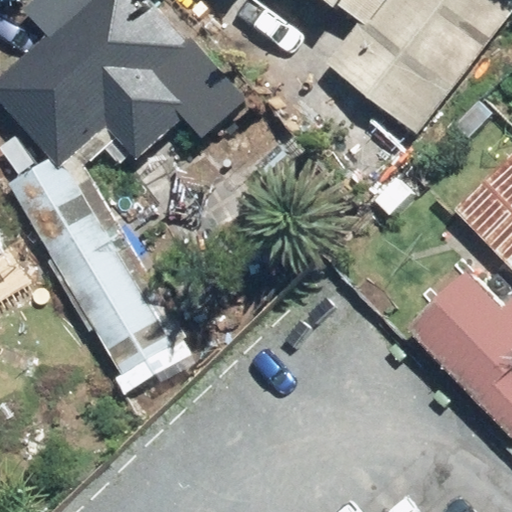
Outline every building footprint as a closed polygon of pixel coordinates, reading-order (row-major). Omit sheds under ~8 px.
[(48,0),(0,35),(0,63),(81,173),(218,72),(164,0),(48,0)] [(511,0),(340,0),(368,23),(336,64),(425,135),(511,26),(511,0)] [(511,164),(469,199),(511,252),(511,164)] [(124,215),(63,248),(129,370),(191,337),(124,215)] [(423,328),(511,418),(511,300),(483,270),(423,328)] [(508,511),(494,498),(479,511),(508,511)]
